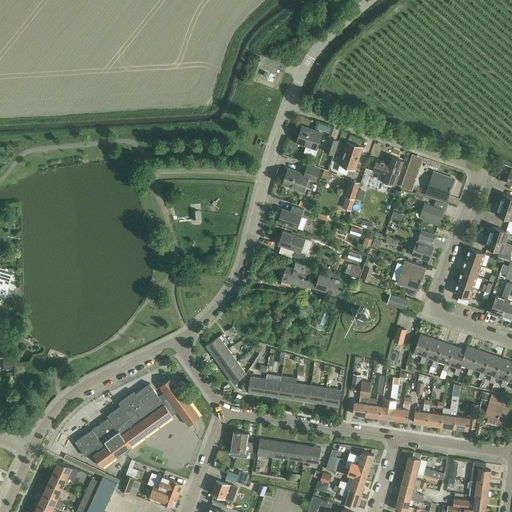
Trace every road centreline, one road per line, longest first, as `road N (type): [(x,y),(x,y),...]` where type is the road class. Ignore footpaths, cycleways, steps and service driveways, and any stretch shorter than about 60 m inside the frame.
road 1 (residential): [(511,338),(444,316),(436,306),(474,167),(290,102)]
road 2 (unclassified): [(179,342),(221,308),(243,266),(264,178)]
road 3 (unclassified): [(33,447),(79,389),(179,342)]
road 4 (residential): [(396,438),(223,411)]
